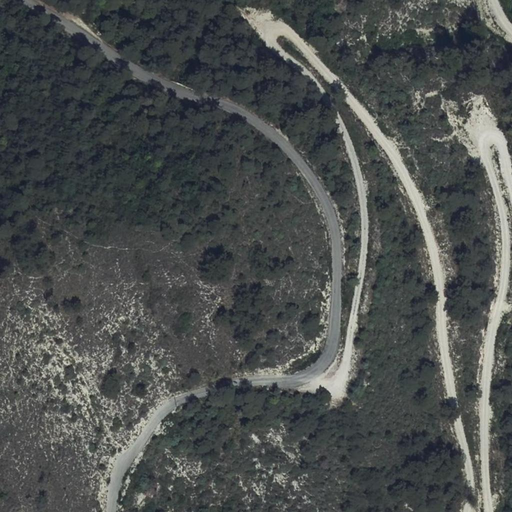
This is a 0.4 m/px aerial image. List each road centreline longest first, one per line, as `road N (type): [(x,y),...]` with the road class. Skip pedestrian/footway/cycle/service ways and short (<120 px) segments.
road 1 (track): [(468,511),(435,267),(418,211),(395,162),(290,36),(275,29),(267,41),(329,109),(361,205),(363,246),(340,378),(333,386),(314,375)]
road 2 (unclassified): [(24,0),(173,90),(232,110),(268,133),(305,172),(334,235),(334,323),(314,375),(175,401),(120,465),(111,511)]
road 3 (track): [(511,193),(500,145),(486,133),(482,139),(504,224),(483,440),(486,511)]
